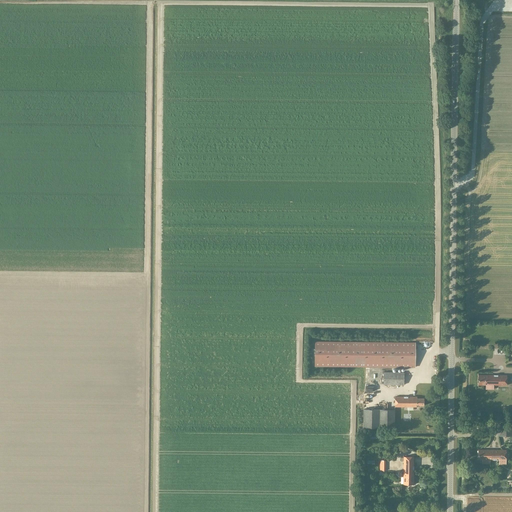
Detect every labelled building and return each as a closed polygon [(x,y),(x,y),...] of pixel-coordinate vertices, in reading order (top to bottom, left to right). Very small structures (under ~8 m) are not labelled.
[(415,343),(315,342),(315,366),(415,367),(415,343)] [(404,385),(404,373),(383,372),(383,385),(404,385)] [(507,385),(507,375),(479,375),(479,385),(507,385)] [(394,407),(419,407),(419,406),(424,406),(424,399),(417,398),(417,397),(395,397),(394,407)] [(363,410),(363,428),(394,428),(394,410),(363,410)] [(511,436),(511,425),(498,425),(498,436),(511,436)] [(506,460),(506,450),(478,450),(478,460),(506,460)] [(414,457),(404,457),(403,485),(413,485),(414,457)]
